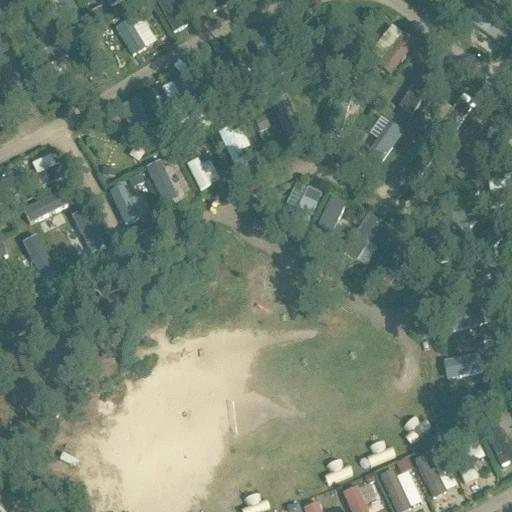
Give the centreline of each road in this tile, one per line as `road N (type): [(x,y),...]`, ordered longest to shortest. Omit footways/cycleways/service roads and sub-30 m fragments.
road 1 (track): [(59,126),(134,250),(303,168),(376,204),(397,199),(505,75)]
road 2 (track): [(40,331),(92,277),(134,250)]
